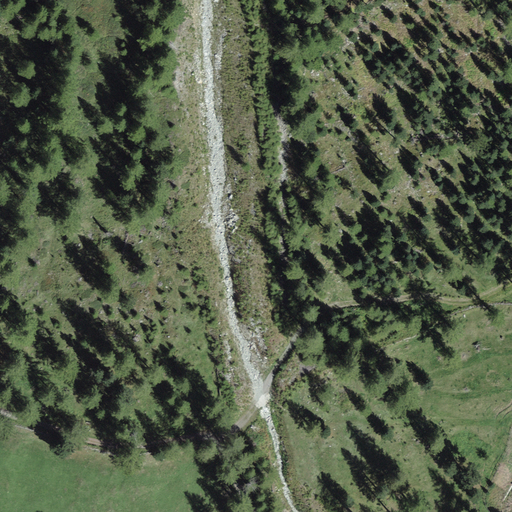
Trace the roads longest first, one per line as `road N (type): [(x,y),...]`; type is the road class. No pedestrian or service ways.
road 1 (track): [(216,438),(233,432),(317,309),(511,285)]
road 2 (track): [(0,410),(99,444),(216,438),(262,511)]
